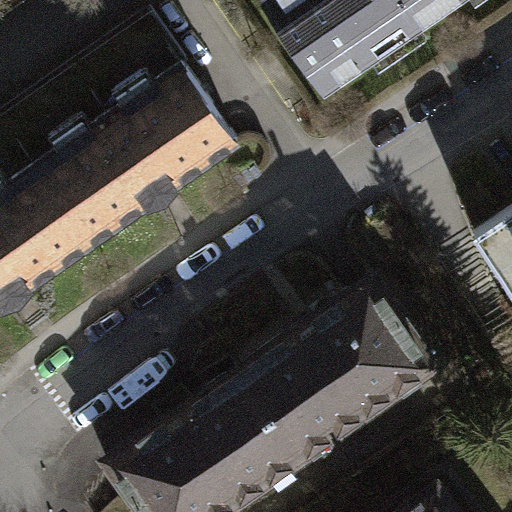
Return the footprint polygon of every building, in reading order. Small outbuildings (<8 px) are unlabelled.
[(267,0),(320,82),(445,0),(267,0)] [(0,181),(34,157),(182,57),(147,6),(0,107),(0,181)] [(89,237),(237,137),(182,57),(34,157),(89,237)] [(0,299),(89,237),(34,157),(0,181),(0,299)] [(511,201),(475,226),(511,283),(511,201)] [(300,452),(436,360),(373,268),(237,361),(300,452)] [(141,511),(212,511),(300,452),(237,361),(101,453),(141,511)] [(390,511),(462,511),(437,478),(390,511)]
